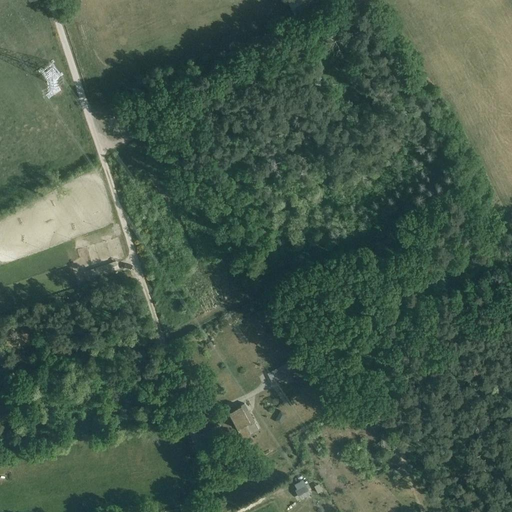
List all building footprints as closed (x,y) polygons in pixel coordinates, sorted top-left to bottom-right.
[(303,28),(327,14),(318,0),(293,0),(288,3),(303,28)] [(110,265),(84,273),(86,281),(112,272),(110,265)] [(321,347),(326,356),(334,352),(329,343),(321,347)] [(299,370),(295,360),(267,375),(272,384),(299,370)] [(0,412),(13,406),(10,401),(0,406),(0,412)] [(246,447),(254,443),(251,436),(259,430),(245,405),(228,414),(246,447)] [(280,413),(275,422),(282,425),(286,416),(280,413)] [(300,501),(311,496),(308,491),(310,490),(308,486),(309,486),(308,484),(305,485),(303,481),(295,486),(297,490),(295,492),(300,501)] [(317,496),(321,493),(318,486),(313,489),(317,496)]
